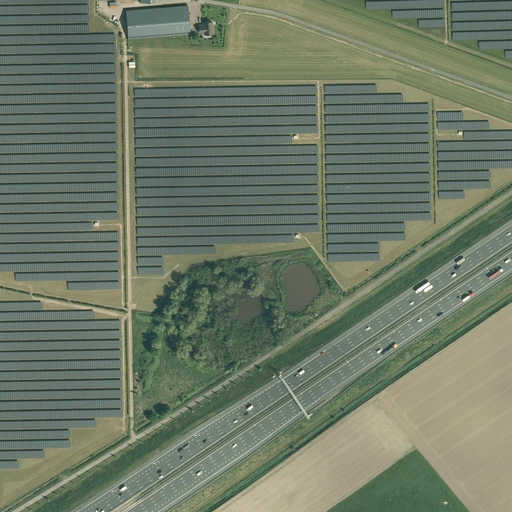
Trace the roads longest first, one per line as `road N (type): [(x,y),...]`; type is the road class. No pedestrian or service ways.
road 1 (motorway): [(511,233),(98,511)]
road 2 (unknown): [(167,0),(121,13),(131,424),(138,436)]
road 3 (motorway): [(137,511),(511,260)]
